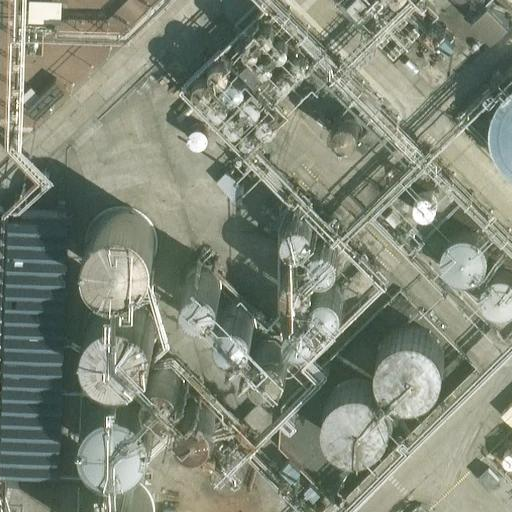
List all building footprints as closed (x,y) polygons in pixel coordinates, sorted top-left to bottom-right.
[(402,57),(414,67),(429,50),(418,40),(402,57)] [(320,59),(312,69),(324,79),(332,69),(320,59)] [(55,75),(26,104),(36,114),(64,84),(55,75)] [(350,87),(331,104),(340,114),(332,121),(361,153),(388,129),(350,87)] [(213,172),(232,191),(242,182),(223,163),(213,172)] [(90,340),(101,358),(82,370),(85,434),(87,511),(155,511),(154,487),(156,486),(155,446),(185,426),(219,425),(235,414),(212,379),(212,384),(198,363),(188,363),(159,319),(155,199),(140,176),(111,177),(90,192),(92,247),(106,268),(88,280),(90,340)] [(230,356),(270,369),(294,348),(301,348),(391,269),(382,259),(382,253),(369,254),(376,269),(361,281),(357,280),(335,255),(307,255),(302,245),(306,234),(316,229),(316,219),(324,219),(306,178),(281,189),(296,222),(303,224),(301,233),(288,239),(289,268),(305,273),(289,288),(289,304),(270,298),(241,323),(241,350),(233,347),(230,356)] [(414,214),(432,217),(437,188),(419,184),(414,214)] [(45,458),(64,458),(72,198),(11,196),(2,474),(44,475),(45,458)] [(440,229),(456,274),(494,261),(477,215),(440,229)] [(494,306),(511,297),(511,253),(511,252),(477,268),(494,306)] [(407,278),(401,287),(415,296),(421,287),(407,278)] [(341,488),(381,467),(439,399),(447,363),(454,360),(457,349),(450,343),(446,327),(422,306),(416,305),(395,309),(381,326),(377,344),(368,349),(366,357),(342,362),(331,375),(328,376),(315,393),(319,416),(306,422),(298,432),(287,438),(288,439),(282,465),(291,473),(306,476),(317,498),(327,496),(333,489),(341,488)] [(511,397),(501,407),(511,419),(511,397)] [(477,473),(489,487),(502,476),(490,462),(477,473)]
